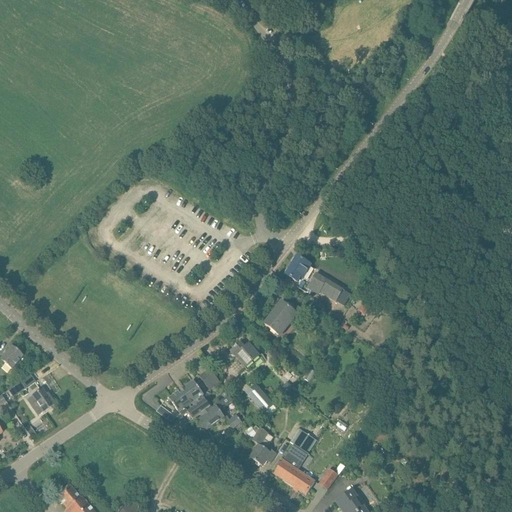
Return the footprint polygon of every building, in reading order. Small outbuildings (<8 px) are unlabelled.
[(303,279),(311,266),(297,257),(285,275),(297,282),(301,277),(303,279)] [(324,296),(336,304),(343,291),(344,291),(317,274),(308,289),(319,296),(322,298),(324,296)] [(432,289),(425,295),(430,300),(436,294),(432,289)] [(418,295),(412,294),(410,302),(417,303),(418,295)] [(371,305),(364,300),(357,309),(364,314),(371,305)] [(282,303),(265,326),(282,338),(298,316),(282,303)] [(261,359),(249,345),(245,349),(241,345),(237,348),(237,347),(235,349),(235,350),(227,357),(231,362),(236,358),(247,371),(261,359)] [(11,370),(22,357),(11,347),(0,360),(4,364),(10,369),(11,370)] [(220,383),(216,378),(210,370),(200,378),(209,391),(220,383)] [(18,395),(28,388),(36,383),(31,375),(13,388),(18,395)] [(205,397),(200,390),(194,382),(181,392),(191,405),(190,405),(193,409),(188,412),(188,413),(193,421),(201,415),(210,409),(203,398),(205,397)] [(292,390),(293,388),(288,383),(281,392),(286,396),(292,390)] [(246,393),(248,396),(265,415),(269,420),(277,410),(274,407),(257,388),(255,385),(246,393)] [(54,404),(51,399),(50,398),(48,399),(42,390),(31,397),(26,401),(37,417),(46,411),(46,412),(50,409),(50,408),(55,405),(54,404)] [(190,405),(191,405),(181,392),(170,400),(179,413),(180,413),(182,417),(188,413),(188,412),(193,409),(190,405)] [(223,418),(218,410),(222,407),(223,409),(234,401),(229,396),(214,406),(217,408),(212,411),(210,409),(201,415),(203,418),(200,420),(201,421),(199,422),(198,424),(199,427),(200,429),(203,431),(205,430),(206,429),(207,430),(223,418)] [(175,420),(171,414),(167,420),(166,419),(171,423),(175,420)] [(237,416),(227,423),(232,431),(242,423),(237,416)] [(262,467),(266,461),(270,454),(265,451),(271,443),(274,439),(269,435),(261,429),(252,442),(258,445),(250,459),(262,467)] [(308,454),(308,453),(317,440),(303,431),(295,445),(294,444),(294,445),(308,454)] [(376,451),(365,443),(354,459),(362,465),(361,466),(367,471),(370,468),(368,467),(376,456),(374,454),(376,451)] [(298,471),(303,463),(288,454),(274,475),(306,496),(316,482),(298,471)] [(333,484),(345,468),(340,465),(336,471),(338,472),(336,475),(329,470),(323,478),(333,484)] [(94,511),(82,497),(80,499),(69,486),(56,498),(68,511),(94,511)] [(343,509),(345,511),(366,511),(352,492),(337,503),(342,510),(343,509)]
